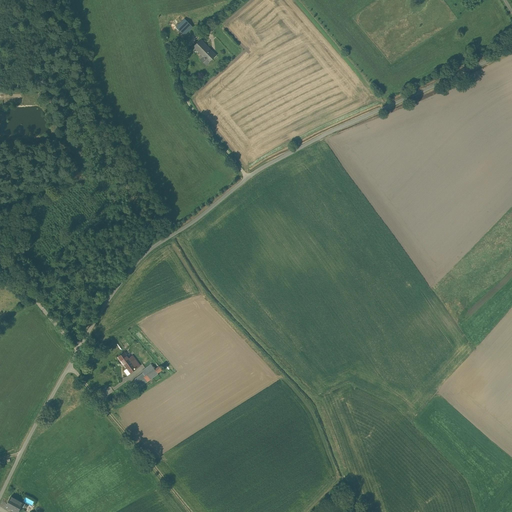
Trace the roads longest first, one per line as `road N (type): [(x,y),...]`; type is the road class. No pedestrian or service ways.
road 1 (unclassified): [(511,48),(265,163),(141,257),(95,317),(0,495)]
road 2 (track): [(98,397),(190,511)]
